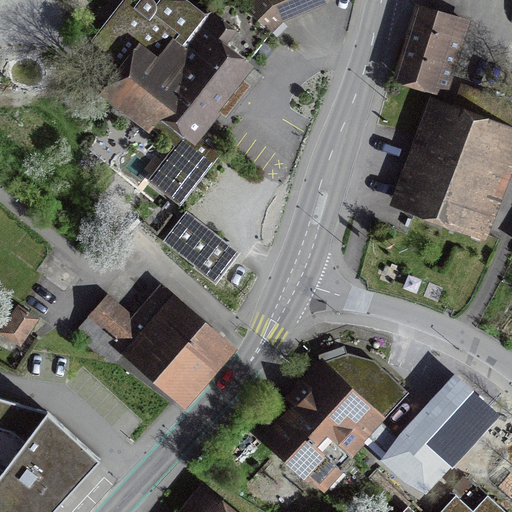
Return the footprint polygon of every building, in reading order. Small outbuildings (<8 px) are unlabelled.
[(231,4),(206,15),(184,1),(160,0),(155,7),(150,1),(146,0),(142,0),(139,1),(135,7),(126,0),(123,0),(91,42),(123,67),(102,95),(147,130),(149,127),(175,147),(148,181),(171,199),(210,149),(191,134),(212,107),(226,118),(250,87),(236,76),(249,60),(271,32),(280,21),(322,4),(320,0),(251,0),(235,7),(231,4)] [(398,77),(444,91),(450,70),(437,66),(445,40),(458,45),(464,25),(419,10),(398,77)] [(511,129),(511,107),(493,100),(460,88),(414,210),(481,235),(511,154),(511,130),(511,129)] [(133,321),(105,297),(86,319),(177,398),(224,345),(178,305),(168,317),(150,301),(133,321)] [(23,339),(36,320),(17,307),(4,326),(23,339)] [(351,459),(348,456),(404,396),(371,365),(347,358),(320,367),(305,384),(317,396),(274,442),(317,482),(333,465),(340,471),(343,471),(346,470),(352,463),(351,459)] [(0,511),(54,511),(100,459),(50,411),(0,396),(0,511)] [(227,511),(212,499),(201,511),(227,511)] [(444,511),(490,511),(485,506),(479,511),(465,511),(454,501),(444,511)]
